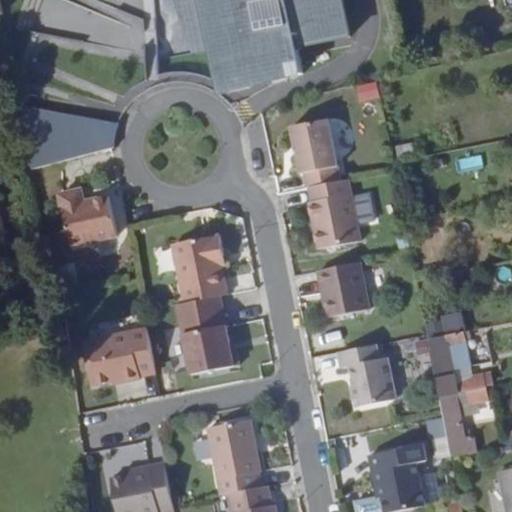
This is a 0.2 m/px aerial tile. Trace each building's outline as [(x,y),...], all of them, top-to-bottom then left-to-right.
[(179,0),(193,59),(214,55),(212,45),(202,47),(192,0),(179,0)] [(192,0),(202,47),(212,45),(214,55),(224,101),(305,78),(300,51),(351,39),(342,0),(192,0)] [(119,126),(17,106),(17,108),(18,114),(33,170),(112,150),(114,150),(114,145),(117,136),(119,126)] [(306,175),(308,189),(311,189),(323,187),(311,125),(275,132),(284,179),(306,175)] [(455,160),(457,173),(483,167),(480,155),(455,160)] [(362,242),(351,181),(323,187),(311,189),(314,203),(311,204),(320,249),(362,242)] [(61,196),(72,247),(118,240),(110,200),(87,205),(83,192),(61,196)] [(221,298),(224,297),(219,269),(216,259),(222,258),(217,238),(171,247),(182,306),(221,298)] [(216,259),(219,269),(224,268),(222,258),(216,259)] [(372,311),(363,263),(320,272),(330,319),(372,311)] [(182,306),(178,307),(192,377),(240,368),(237,351),(232,352),(221,298),(182,306)] [(140,377),(156,373),(147,327),(105,335),(105,340),(84,344),(92,385),(122,379),(122,383),(140,379),(140,377)] [(376,346),(341,353),(345,371),(353,370),(356,387),(355,388),(358,410),(397,403),(389,363),(380,364),(376,346)] [(444,418),(452,458),(502,448),(500,437),(461,444),(454,409),(478,405),(475,392),(440,399),(444,418)] [(263,489),(265,489),(254,435),(213,444),(224,498),(263,489)] [(386,511),(401,511),(424,508),(416,465),(426,463),(424,447),(371,457),(377,489),(382,489),(384,500),(386,511)] [(135,475),(131,476),(114,479),(121,511),(163,511),(154,466),(134,469),(135,475)] [(511,511),(511,467),(500,470),(508,511),(511,511)] [(265,503),(263,489),(224,498),(226,510),(233,509),(233,511),(273,511),(272,502),(265,503)]
